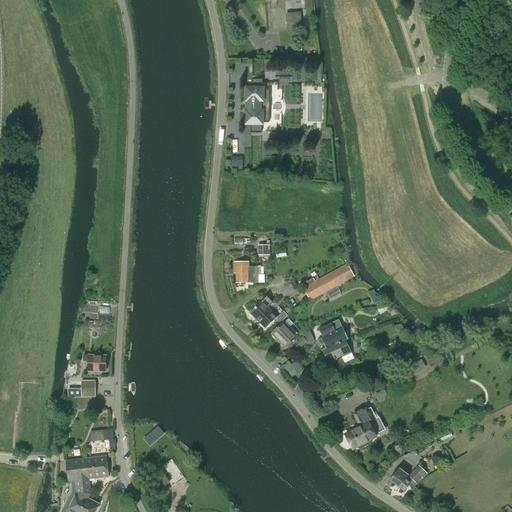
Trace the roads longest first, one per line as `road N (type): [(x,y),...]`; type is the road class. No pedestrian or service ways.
road 1 (unclassified): [(406,511),(339,460),(214,306),(207,263),(221,62),(209,0)]
road 2 (unclassified): [(141,511),(122,471),(117,421),(132,74),(119,0)]
road 3 (unknown): [(511,243),(459,188),(440,155),(394,0)]
road 4 (tertiary): [(511,199),(460,133),(448,94),(447,64),(469,0)]
